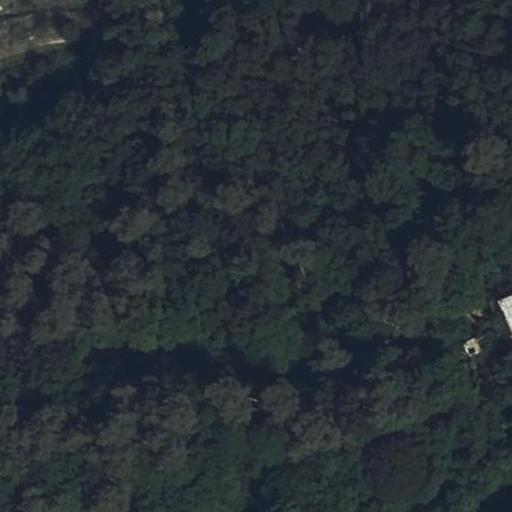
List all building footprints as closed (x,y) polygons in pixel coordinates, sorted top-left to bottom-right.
[(511,291),(502,295),(508,310),(511,321),(511,336),(510,337),(511,343),(511,291)] [(499,313),(508,310),(502,295),(493,298),(499,313)] [(497,343),(491,331),(467,341),(473,354),(497,343)] [(366,377),(368,357),(320,353),(317,380),(349,383),(366,377)] [(488,407),(487,396),(476,398),(478,409),(488,407)]
